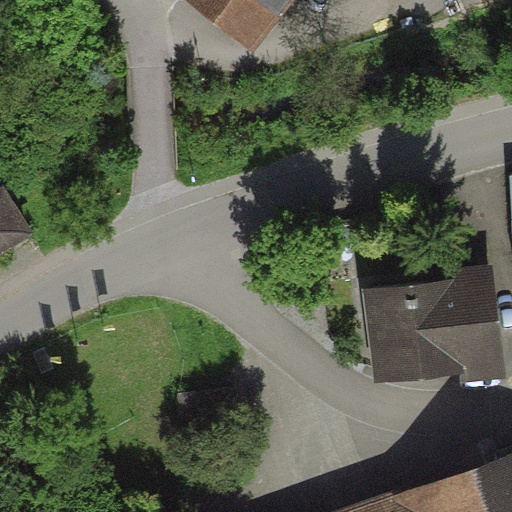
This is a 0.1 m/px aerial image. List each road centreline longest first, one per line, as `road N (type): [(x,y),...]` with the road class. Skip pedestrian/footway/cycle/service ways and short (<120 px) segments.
road 1 (residential): [(511,139),(406,165),(178,242)]
road 2 (residential): [(128,0),(144,28),(157,187),(178,242)]
road 3 (residential): [(178,242),(0,330)]
